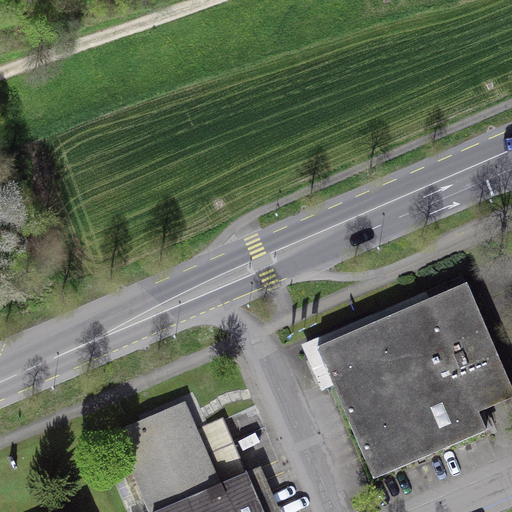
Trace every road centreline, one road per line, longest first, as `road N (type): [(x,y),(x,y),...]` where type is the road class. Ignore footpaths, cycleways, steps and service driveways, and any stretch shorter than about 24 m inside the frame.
road 1 (primary): [(511,154),(190,294)]
road 2 (unclassified): [(190,294),(255,336),(329,511)]
road 3 (track): [(206,0),(0,72)]
road 4 (primary): [(190,294),(0,375)]
